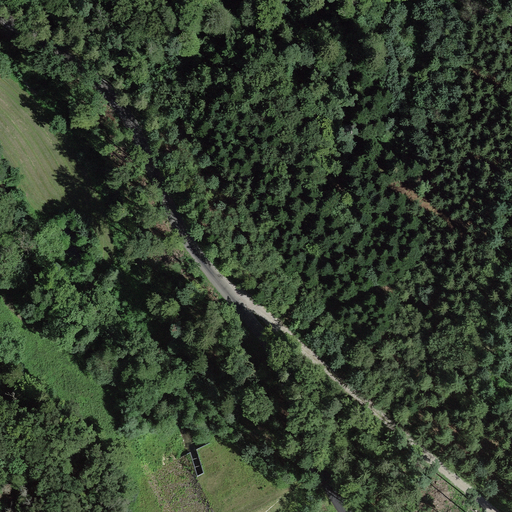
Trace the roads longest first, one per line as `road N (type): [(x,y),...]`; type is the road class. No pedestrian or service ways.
road 1 (tertiary): [(0,19),(113,105),(138,139),(166,208),(284,381),(346,511)]
road 2 (track): [(491,511),(213,276)]
